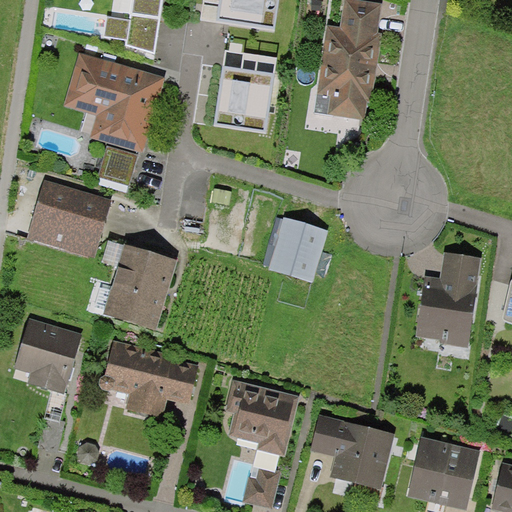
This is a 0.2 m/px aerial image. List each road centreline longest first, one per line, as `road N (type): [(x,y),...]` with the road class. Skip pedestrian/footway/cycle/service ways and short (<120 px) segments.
road 1 (residential): [(0,208),(31,0)]
road 2 (residential): [(426,0),(397,162)]
road 3 (residential): [(397,162),(373,167),(356,184),(356,221),(389,242),(425,226)]
road 4 (residential): [(25,471),(176,511)]
